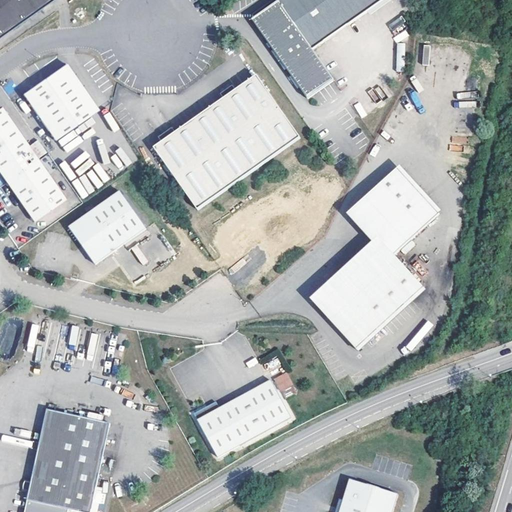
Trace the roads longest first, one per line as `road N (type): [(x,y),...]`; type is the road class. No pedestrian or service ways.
road 1 (tertiary): [(511,353),(339,420),(174,511)]
road 2 (unclassified): [(252,310),(153,324),(0,288)]
